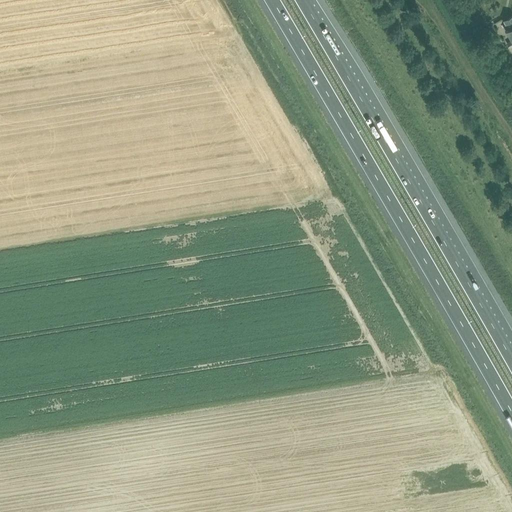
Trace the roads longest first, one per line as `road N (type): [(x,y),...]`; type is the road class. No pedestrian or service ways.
road 1 (motorway): [(271,0),(511,413)]
road 2 (motorway): [(511,364),(302,0)]
